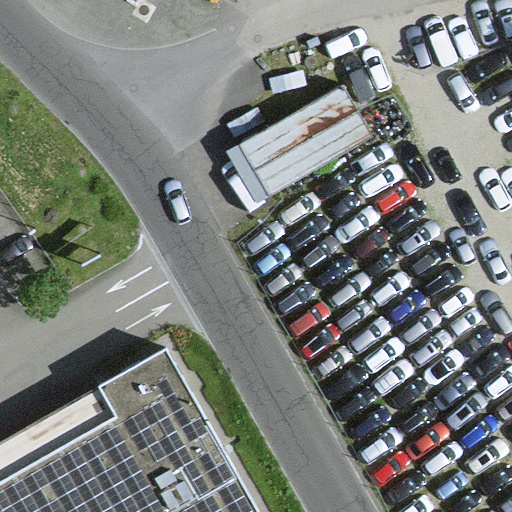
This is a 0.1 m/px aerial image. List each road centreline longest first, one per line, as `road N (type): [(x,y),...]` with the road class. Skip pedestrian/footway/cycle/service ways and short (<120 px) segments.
road 1 (residential): [(0,20),(169,204),(342,511)]
road 2 (unknown): [(105,128),(244,38),(377,0)]
